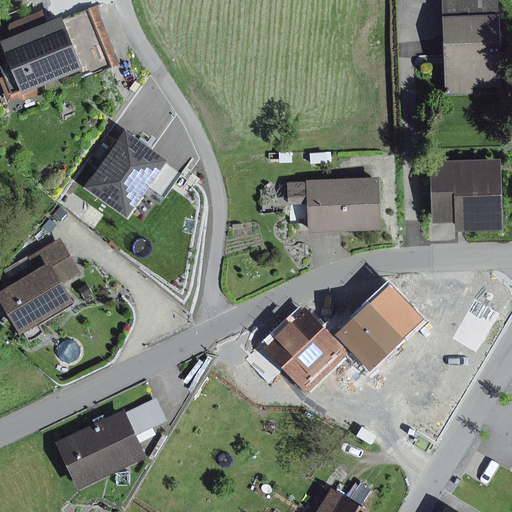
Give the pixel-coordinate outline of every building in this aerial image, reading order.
[(496,0),(439,0),(444,96),(473,95),(472,88),(499,87),(496,0)] [(95,6),(56,21),(77,75),(80,80),(118,66),(95,6)] [(15,36),(0,42),(0,43),(7,63),(0,65),(0,74),(8,96),(17,93),(18,97),(77,75),(56,21),(40,27),(36,17),(11,26),(15,36)] [(164,161),(122,131),(81,188),(123,219),(142,193),(158,205),(180,174),(163,162),(164,161)] [(498,160),(429,162),(430,223),(452,223),(452,233),(500,232),(498,160)] [(376,179),(304,181),(304,183),(286,184),(287,205),(305,204),(306,233),(378,231),(376,179)] [(0,290),(0,307),(16,336),(20,334),(26,344),(43,334),(38,325),(71,306),(59,286),(79,274),(59,238),(29,255),(33,264),(7,278),(11,284),(0,290)] [(86,283),(78,288),(84,298),(92,294),(86,283)] [(420,322),(386,285),(330,337),(346,354),(364,373),(420,322)] [(330,337),(303,307),(260,346),(303,393),(346,354),(330,337)] [(122,410),(52,443),(74,490),(143,458),(133,436),(165,421),(154,399),(123,413),(122,410)] [(365,511),(328,490),(314,511),(365,511)]
